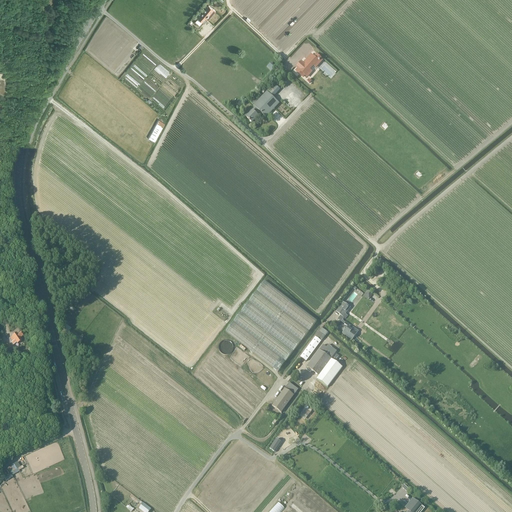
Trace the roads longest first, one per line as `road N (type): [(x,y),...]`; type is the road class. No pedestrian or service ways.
road 1 (tertiary): [(93,511),(18,177),(39,105),(104,0)]
road 2 (track): [(511,135),(380,247),(365,269)]
road 3 (unknown): [(67,432),(39,334),(0,272)]
road 4 (track): [(380,247),(258,138)]
